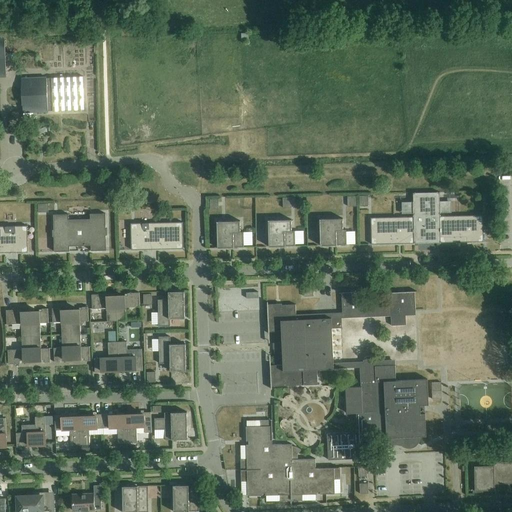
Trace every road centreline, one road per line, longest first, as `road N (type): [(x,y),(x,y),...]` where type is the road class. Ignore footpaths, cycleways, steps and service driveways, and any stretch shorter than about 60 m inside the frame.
road 1 (residential): [(200,271),(484,264)]
road 2 (residential): [(216,457),(0,469)]
road 3 (residential): [(3,398),(205,394)]
road 4 (residential): [(0,276),(200,271)]
road 5 (residential): [(200,271),(205,394)]
road 6 (residential): [(198,210),(190,193),(167,183),(157,161),(107,161)]
